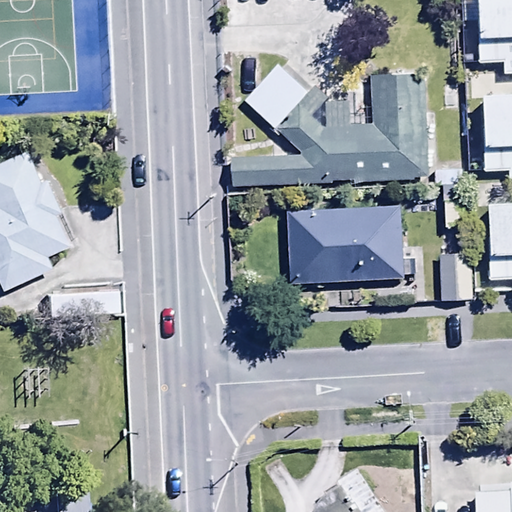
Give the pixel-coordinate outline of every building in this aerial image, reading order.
[(511,0),(478,0),(479,35),(511,33),(511,0)] [(511,39),(477,41),(478,66),(502,66),(502,76),(511,75),(511,39)] [(275,130),(297,105),(308,93),(277,66),(244,102),(275,130)] [(297,105),(275,130),(298,150),(298,156),(285,157),(286,161),(231,163),(232,189),(333,185),(333,181),(351,180),(351,185),(412,183),(412,177),(433,176),(431,118),(423,118),(421,76),(372,78),(374,125),(322,127),(297,105)] [(511,90),(483,92),(486,145),(511,143),(511,90)] [(511,148),(483,149),(484,171),(508,171),(508,184),(511,183),(511,148)] [(78,245),(27,149),(0,163),(0,262),(9,280),(78,245)] [(511,199),(488,201),(490,252),(511,250),(511,199)] [(470,203),(444,202),(442,228),(468,230),(470,203)] [(400,205),(286,210),(289,283),(403,278),(400,205)] [(470,302),(468,253),(437,254),(439,303),(470,302)] [(511,256),(488,257),(489,283),(511,282),(511,256)] [(13,344),(0,345),(0,393),(16,392),(13,344)] [(85,511),(83,470),(0,475),(0,511),(85,511)] [(382,511),(357,471),(321,494),(324,500),(316,509),(315,511),(382,511)] [(476,511),(511,511),(511,486),(476,489),(476,511)]
